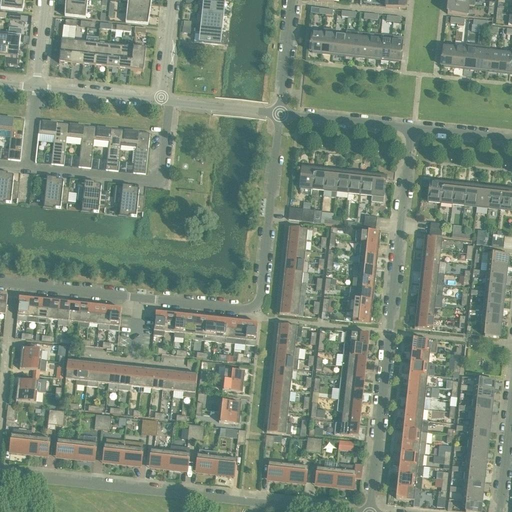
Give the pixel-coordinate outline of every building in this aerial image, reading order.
[(24,2),(4,0),(1,0),(1,10),(22,13),(23,6),(24,2)] [(65,0),(65,1),(65,7),(87,9),(87,0),(65,0)] [(202,5),(201,15),(223,17),(227,18),(227,16),(223,15),(224,3),(198,0),(198,5),(202,5)] [(406,0),(386,0),(385,8),(405,10),(406,0)] [(128,3),(127,13),(149,16),(150,10),(151,5),(128,3)] [(468,6),(448,4),(447,15),(467,17),(468,6)] [(87,9),(65,7),(65,11),(65,17),(85,20),(87,9)] [(149,16),(127,13),(126,24),(147,26),(149,20),(149,16)] [(196,24),(195,29),(221,31),(221,32),(225,32),(225,30),(221,30),(223,17),(201,15),(200,24),(196,24)] [(75,28),(65,27),(63,27),(62,41),(74,43),(75,28)] [(8,36),(6,59),(18,60),(20,37),(21,30),(9,29),(8,36)] [(221,31),(195,29),(195,33),(199,34),(198,44),(223,47),(224,45),(220,44),(221,32),(221,31)] [(322,54),(332,55),(335,32),(324,31),(323,35),(321,55),(322,55),(322,54)] [(336,56),(344,57),(345,38),(335,37),(335,32),(332,55),(336,55),(336,56)] [(352,57),(355,57),(357,34),(346,33),(345,38),(344,57),(352,58),(352,57)] [(0,57),(6,59),(8,36),(0,34),(0,57)] [(313,54),(321,55),(323,35),(311,34),(309,52),(313,53),(313,54)] [(358,59),(366,59),(369,36),(368,35),(368,40),(357,39),(358,34),(357,34),(355,57),(358,57),(358,59)] [(374,59),(378,60),(380,37),(369,36),(366,59),(374,60),(374,59)] [(381,61),(389,62),(391,38),(380,37),(378,60),(381,60),(381,61)] [(391,38),(389,62),(397,63),(397,62),(401,62),(401,60),(403,39),(391,38)] [(59,64),(71,66),(74,43),(62,41),(61,41),(59,64)] [(71,66),(83,67),(86,44),(74,43),(71,66)] [(83,67),(95,68),(98,45),(86,44),(83,67)] [(95,68),(107,70),(110,46),(98,45),(95,68)] [(107,70),(119,71),(121,47),(110,46),(107,70)] [(460,68),(464,69),(466,46),(465,51),(454,50),(452,69),(460,70),(460,68)] [(467,70),(475,71),(477,47),(466,46),(464,69),(467,69),(467,70)] [(119,71),(131,72),(133,49),(121,47),(119,71)] [(483,71),(486,71),(489,48),(477,47),(475,71),(483,72),(483,71)] [(444,68),(452,69),(454,50),(443,48),(440,66),(444,67),(444,68)] [(489,73),(498,74),(500,54),(489,53),(489,48),(486,71),(490,72),(489,73)] [(133,49),(131,72),(143,73),(146,50),(133,49)] [(506,73),(509,74),(511,51),(510,56),(500,54),(498,74),(506,74),(506,73)] [(0,131),(11,133),(8,161),(20,162),(24,121),(24,123),(18,123),(18,121),(0,118),(0,131)] [(63,167),(66,139),(67,126),(67,128),(61,127),(61,125),(40,123),(38,136),(54,137),(51,165),(63,167)] [(91,170),(94,142),(93,142),(95,129),(94,129),(94,131),(89,130),(89,128),(67,126),(66,139),(82,140),(78,168),(91,170)] [(118,173),(121,147),(121,144),(122,132),(122,134),(116,133),(116,131),(95,129),(93,142),(94,142),(109,143),(106,171),(118,173)] [(121,144),(121,147),(136,149),(133,174),(145,176),(150,135),(149,135),(149,137),(143,136),(143,134),(122,132),(121,144)] [(300,189),(312,191),(314,171),(311,170),(311,168),(302,167),(300,189)] [(312,191),(324,192),(326,170),(318,169),(317,171),(314,171),(312,191)] [(335,199),(336,193),(338,173),(335,173),(335,171),(326,170),(324,192),(323,198),(335,199)] [(336,193),(348,194),(350,172),(341,171),(341,174),(338,173),(336,193)] [(348,194),(360,196),(362,176),(358,175),(359,173),(350,172),(348,194)] [(18,200),(19,190),(19,188),(13,187),(14,179),(14,178),(13,177),(12,176),(7,176),(8,174),(0,173),(0,203),(6,204),(11,204),(11,200),(18,200)] [(360,196),(372,197),(374,175),(365,174),(365,176),(362,176),(360,196)] [(374,175),(372,197),(371,203),(383,204),(386,178),(382,178),(383,176),(374,175)] [(47,179),(45,201),(44,208),(56,209),(61,210),(61,205),(67,206),(69,194),(62,193),(63,184),(63,183),(63,182),(62,182),(57,181),(57,180),(47,179)] [(428,203),(440,205),(442,184),(439,184),(439,182),(433,181),(430,181),(428,203)] [(106,198),(100,197),(101,188),(101,187),(100,186),(99,186),(95,185),(95,184),(85,183),(82,212),(93,213),(98,214),(99,209),(105,210),(106,198)] [(440,205),(452,206),(454,183),(446,183),(446,185),(442,184),(440,205)] [(452,206),(464,207),(466,187),(463,187),(463,184),(454,183),(452,206)] [(464,207),(476,208),(478,186),(470,185),(469,187),(466,187),(464,207)] [(476,208),(488,210),(490,190),(487,189),(487,187),(478,186),(476,208)] [(123,187),(122,188),(119,216),(131,217),(136,218),(137,213),(143,214),(144,202),(138,201),(139,192),(139,191),(138,190),(137,190),(133,189),(133,188),(123,187)] [(488,210),(500,211),(502,189),(494,188),(493,190),(490,190),(488,210)] [(502,189),(500,211),(511,212),(511,191),(511,192),(511,190),(502,189)] [(313,218),(301,216),(301,222),(320,224),(321,213),(314,212),(313,218)] [(453,232),(461,234),(462,227),(454,225),(453,232)] [(288,232),(287,240),(306,242),(307,231),(288,229),(288,232)] [(361,243),(361,244),(379,246),(380,237),(380,234),(356,231),(355,243),(361,243)] [(423,248),(423,250),(441,252),(442,240),(424,239),(423,248)] [(286,247),(286,251),(305,253),(306,242),(287,240),(286,247)] [(361,244),(360,255),(378,257),(378,255),(379,246),(361,244)] [(422,259),(421,262),(439,264),(441,252),(423,250),(422,250),(421,259),(422,259)] [(286,255),(285,261),(304,263),(305,253),(286,251),(285,255),(286,255)] [(488,254),(487,265),(506,267),(507,256),(501,255),(488,254)] [(360,255),(358,266),(376,268),(377,266),(378,257),(360,255)] [(284,272),(303,274),(308,275),(309,264),(304,263),(285,261),(284,267),(284,272)] [(421,262),(420,273),(438,275),(439,264),(421,262)] [(487,265),(486,272),(486,275),(505,277),(506,267),(487,265)] [(358,266),(357,278),(375,280),(375,277),(376,277),(377,268),(376,268),(358,266)] [(283,274),(282,283),(302,285),(303,274),(284,272),(284,274),(283,274)] [(419,282),(419,284),(443,287),(444,276),(438,275),(420,273),(419,282)] [(486,277),(485,285),(504,287),(505,277),(486,275),(486,277)] [(357,278),(356,289),(374,291),(375,282),(375,280),(357,278)] [(281,293),(281,294),(305,296),(306,285),(302,285),(282,283),(283,283),(282,285),(281,293)] [(418,296),(436,298),(442,298),(443,287),(419,284),(419,287),(418,287),(418,296)] [(485,285),(484,293),(484,295),(503,297),(504,287),(485,285)] [(349,300),(355,300),(373,302),(373,300),(374,291),(356,289),(350,288),(349,300)] [(281,295),(280,304),(304,307),(305,296),(281,294),(281,295)] [(483,297),(483,305),(502,307),(503,297),(484,295),(483,297)] [(416,307),(417,307),(435,309),(436,298),(418,296),(417,298),(416,307)] [(17,322),(27,323),(30,300),(19,299),(17,322)] [(27,323),(37,324),(40,301),(30,300),(27,323)] [(355,300),(354,312),(372,314),(373,305),(373,302),(355,300)] [(37,324),(47,325),(50,302),(40,301),(37,324)] [(57,326),(58,326),(60,303),(50,302),(47,325),(48,325),(48,320),(58,321),(57,326)] [(58,326),(68,327),(70,304),(60,303),(58,326)] [(78,323),(78,324),(80,306),(70,304),(68,327),(69,322),(78,323)] [(304,307),(280,304),(280,309),(279,315),(303,318),(304,307)] [(483,305),(482,313),(481,315),(501,317),(502,307),(483,305)] [(89,325),(90,307),(80,306),(78,324),(78,323),(78,328),(88,330),(89,325)] [(89,325),(99,326),(101,308),(90,307),(89,325)] [(416,309),(415,318),(433,320),(435,309),(417,307),(416,309)] [(98,331),(108,332),(111,309),(101,308),(99,326),(98,331)] [(111,309),(108,332),(119,333),(121,310),(111,309)] [(372,314),(354,312),(352,323),(370,325),(372,316),(371,316),(372,314)] [(166,315),(156,314),(153,337),(164,338),(164,333),(166,315)] [(173,339),(174,339),(176,316),(166,315),(164,333),(174,334),(173,339)] [(481,315),(481,317),(480,325),(500,327),(501,317),(481,315)] [(174,339),(184,340),(186,317),(176,316),(174,339)] [(184,340),(194,341),(197,318),(186,317),(184,340)] [(194,341),(204,342),(207,319),(197,318),(194,341)] [(432,332),(433,320),(415,318),(414,327),(414,330),(432,332)] [(204,342),(214,343),(217,320),(207,319),(204,342)] [(214,343),(224,344),(227,321),(217,320),(214,343)] [(225,340),(235,341),(237,323),(227,321),(224,344),(225,344),(225,340)] [(244,346),(245,346),(247,324),(237,323),(235,341),(245,342),(244,346)] [(247,324),(245,346),(255,348),(258,325),(247,324)] [(500,327),(480,325),(480,332),(485,332),(484,337),(499,339),(500,327)] [(277,335),(277,337),(296,339),(297,328),(278,326),(277,335)] [(345,333),(344,345),(368,347),(369,336),(345,333)] [(276,346),(276,347),(295,349),(296,339),(277,337),(276,346)] [(412,352),(430,354),(436,355),(437,343),(413,340),(412,352)] [(344,345),(343,356),(367,359),(368,347),(344,345)] [(275,352),(274,359),(293,361),(298,361),(300,350),(295,349),(276,347),(276,348),(275,348),(275,352)] [(22,349),(20,359),(41,362),(42,351),(24,349),(22,349)] [(412,352),(410,363),(428,365),(430,354),(412,352)] [(343,356),(341,367),(365,370),(367,359),(343,356)] [(41,362),(20,359),(19,370),(20,370),(33,372),(46,373),(47,362),(41,362)] [(274,364),(273,369),(292,371),(293,361),(274,359),(274,364)] [(65,381),(77,382),(79,363),(79,362),(70,361),(70,362),(68,362),(67,361),(65,381)] [(76,386),(87,388),(89,364),(81,363),(80,363),(79,363),(77,382),(76,386)] [(410,363),(409,375),(427,377),(428,365),(410,363)] [(87,388),(97,389),(100,365),(91,364),(89,364),(87,388)] [(108,390),(111,366),(102,365),(100,365),(97,389),(98,389),(98,384),(108,385),(108,390)] [(108,390),(119,391),(122,367),(113,366),(111,366),(108,390)] [(119,391),(130,392),(132,368),(130,368),(122,367),(119,391)] [(341,367),(340,379),(364,381),(365,370),(341,367)] [(131,388),(141,389),(143,369),(134,368),(134,369),(132,368),(130,392),(131,388)] [(141,389),(152,390),(154,371),(152,371),(152,370),(143,369),(141,389)] [(273,374),(272,380),(291,382),(292,371),(273,369),(273,374)] [(152,390),(162,391),(164,372),(162,372),(163,372),(154,371),(152,390)] [(224,371),(223,381),(244,384),(245,373),(238,372),(224,371)] [(162,391),(173,392),(175,373),(173,373),(164,372),(162,391)] [(173,392),(184,393),(186,374),(184,374),(175,373),(173,392)] [(186,374),(184,393),(183,398),(194,399),(197,375),(195,375),(186,374)] [(409,375),(408,386),(432,389),(432,388),(426,387),(427,377),(409,375)] [(340,379),(339,390),(363,393),(364,381),(340,379)] [(475,379),(474,388),(473,390),(493,392),(494,382),(475,379)] [(271,386),(271,390),(290,392),(291,382),(272,380),(271,386)] [(18,381),(17,391),(37,393),(38,383),(32,382),(19,381),(18,381)] [(244,384),(223,381),(222,392),(228,393),(242,394),(244,384)] [(408,386),(407,397),(425,399),(431,399),(432,389),(408,386)] [(271,392),(270,401),(289,403),(290,392),(271,390),(271,391),(271,392)] [(339,390),(338,401),(362,404),(363,393),(339,390)] [(473,392),(472,400),(493,402),(494,392),(493,392),(473,390),(473,392)] [(37,393),(17,391),(16,402),(36,404),(37,393)] [(407,397),(406,409),(424,411),(425,399),(407,397)] [(471,408),(471,410),(491,413),(492,413),(493,402),(472,400),(471,408)] [(269,403),(268,412),(288,414),(289,403),(270,401),(270,403),(269,403)] [(337,413),(343,413),(361,415),(362,404),(338,401),(337,413)] [(221,402),(220,413),(240,415),(241,405),(227,403),(221,402)] [(8,407),(6,421),(14,422),(15,408),(8,407)] [(406,409),(404,420),(422,422),(424,411),(406,409)] [(471,413),(470,421),(490,423),(491,413),(471,410),(471,413)] [(47,430),(55,431),(57,412),(49,411),(47,430)] [(57,412),(55,431),(56,426),(63,427),(65,413),(59,412),(57,412)] [(268,414),(267,423),(287,425),(288,414),(268,412),(269,412),(268,414)] [(240,415),(220,413),(219,424),(239,426),(240,415)] [(343,413),(341,425),(359,427),(361,415),(343,413)] [(94,431),(102,431),(104,417),(96,416),(94,431)] [(104,417),(102,431),(110,432),(111,418),(104,417)] [(404,420),(403,431),(421,433),(427,434),(428,423),(422,422),(404,420)] [(141,436),(149,436),(150,422),(142,421),(141,436)] [(470,421),(469,428),(469,431),(488,433),(490,423),(470,421)] [(150,422),(149,436),(156,437),(158,423),(150,422)] [(287,425),(267,423),(267,427),(266,434),(285,436),(287,425)] [(359,427),(341,425),(335,424),(334,436),(358,438),(359,427)] [(188,441),(195,441),(197,427),(194,427),(189,426),(187,441),(188,441)] [(197,427),(195,441),(203,442),(204,428),(197,427)] [(22,452),(29,453),(31,432),(13,430),(12,434),(12,436),(11,436),(10,443),(12,444),(11,451),(16,451),(16,454),(21,455),(22,452)] [(403,431),(402,443),(426,445),(427,434),(421,433),(403,431)] [(469,433),(468,441),(487,443),(488,433),(469,431),(469,433)] [(31,432),(29,453),(37,453),(36,456),(41,457),(42,454),(47,455),(48,448),(49,448),(50,440),(31,438),(32,432),(31,432)] [(237,446),(245,447),(245,443),(246,432),(238,432),(237,446)] [(77,443),(76,458),(83,458),(83,461),(88,462),(88,459),(94,460),(95,453),(96,453),(97,445),(95,445),(96,439),(78,437),(77,443)] [(274,438),(266,437),(265,445),(264,451),(272,452),(274,438)] [(306,453),(314,454),(315,440),(307,439),(307,441),(306,453)] [(115,462),(122,463),(124,442),(106,440),(105,446),(104,446),(103,453),(105,454),(104,461),(109,461),(109,464),(114,465),(115,462)] [(315,440),(314,454),(321,455),(323,441),(315,440)] [(68,457),(76,458),(77,443),(58,441),(57,448),(58,449),(57,456),(63,456),(63,459),(68,460),(68,457)] [(468,441),(467,449),(467,451),(486,453),(487,443),(468,441)] [(124,442),(122,463),(130,464),(129,466),(135,467),(135,464),(140,465),(141,458),(143,458),(143,450),(142,450),(143,444),(124,442)] [(402,443),(401,454),(425,457),(426,445),(402,443)] [(171,447),(170,453),(169,468),(176,469),(176,471),(181,472),(181,469),(187,470),(188,463),(189,463),(190,455),(189,455),(189,449),(187,449),(171,447)] [(161,467),(169,468),(170,453),(154,451),(152,451),(151,451),(150,458),(151,459),(150,466),(156,466),(156,469),(161,470),(161,467)] [(196,464),(198,464),(197,471),(203,471),(202,474),(207,475),(208,472),(215,473),(217,458),(217,453),(199,451),(199,456),(197,456),(196,464)] [(467,453),(466,461),(485,463),(486,453),(467,451),(467,453)] [(401,454),(399,465),(417,467),(417,468),(422,468),(422,467),(425,467),(426,457),(425,457),(401,454)] [(217,458),(215,473),(223,474),(222,476),(228,477),(228,474),(233,475),(234,468),(236,468),(236,460),(235,460),(217,458)] [(466,461),(465,469),(465,471),(484,473),(485,463),(466,461)] [(279,480),(287,480),(288,466),(269,464),(268,471),(269,471),(268,478),(274,479),(274,482),(279,482),(279,480)] [(317,477),(316,484),(322,484),(322,487),(327,488),(327,485),(334,486),(337,465),(327,464),(326,470),(316,469),(316,476),(317,477)] [(337,465),(334,486),(342,486),(342,489),(347,490),(347,487),(353,488),(354,480),(361,481),(363,468),(337,465)] [(399,465),(398,477),(422,479),(423,468),(422,468),(417,468),(417,467),(399,465)] [(288,466),(287,480),(294,481),(294,484),(299,485),(299,482),(305,482),(306,475),(307,475),(308,468),(306,468),(288,466)] [(464,473),(464,481),(483,483),(484,473),(465,471),(464,473)] [(398,477),(397,488),(421,491),(422,479),(398,477)] [(463,489),(463,492),(483,494),(484,483),(483,483),(464,481),(463,489)] [(414,502),(413,508),(419,509),(421,491),(397,488),(396,500),(414,502)] [(446,493),(438,492),(436,508),(444,509),(446,493)] [(462,494),(461,502),(481,504),(482,504),(483,494),(463,492),(462,494)] [(481,504),(461,502),(461,508),(466,508),(465,511),(479,511),(481,504)]
